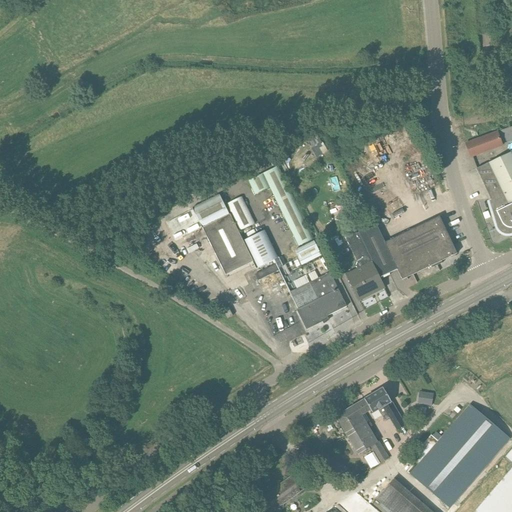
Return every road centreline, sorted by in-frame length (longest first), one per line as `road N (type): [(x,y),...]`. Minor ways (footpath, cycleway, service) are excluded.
road 1 (unclassified): [(487,268),(447,154),(431,0)]
road 2 (unclassified): [(487,268),(252,391)]
road 3 (tertiary): [(267,414),(494,284)]
road 4 (unclassified): [(276,429),(501,299)]
road 5 (unknown): [(334,498),(397,458),(451,400),(477,397),(511,428)]
road 6 (unclassified): [(252,391),(148,454),(88,511)]
road 7 (tertiary): [(127,511),(267,414)]
road 8 (unclassified): [(156,511),(276,429)]
